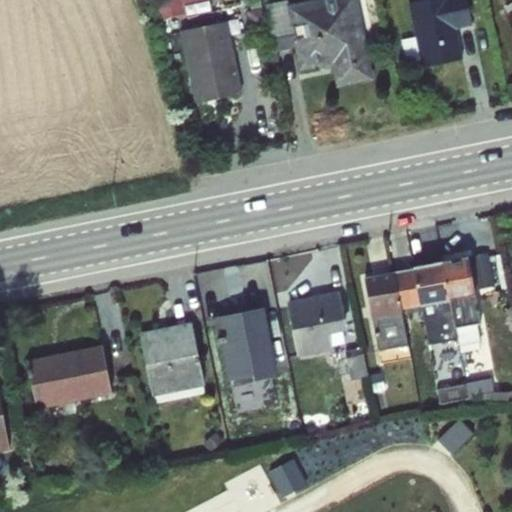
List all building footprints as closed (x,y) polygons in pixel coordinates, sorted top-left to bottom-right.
[(360,0),(289,0),(270,3),(277,47),(296,44),(299,66),(334,60),(338,84),(374,78),(360,0)] [(408,0),(425,65),(466,55),(459,26),(475,22),(469,0),(408,0)] [(230,17),(182,27),(197,101),(246,90),(230,17)] [(479,255),(365,271),(376,347),(408,343),(403,306),(424,303),(429,340),(461,336),(462,344),(484,341),(476,286),(499,283),(495,251),(479,253),(479,255)] [(288,295),(294,351),(332,348),(331,330),(347,328),(343,290),(288,295)] [(262,302),(214,315),(232,382),(280,369),(262,302)] [(187,317),(135,331),(155,402),(207,387),(187,317)] [(35,406),(112,392),(102,342),(26,357),(35,406)] [(493,375),(467,376),(467,389),(494,389),(493,375)] [(0,450),(10,449),(2,385),(0,385),(0,450)]
